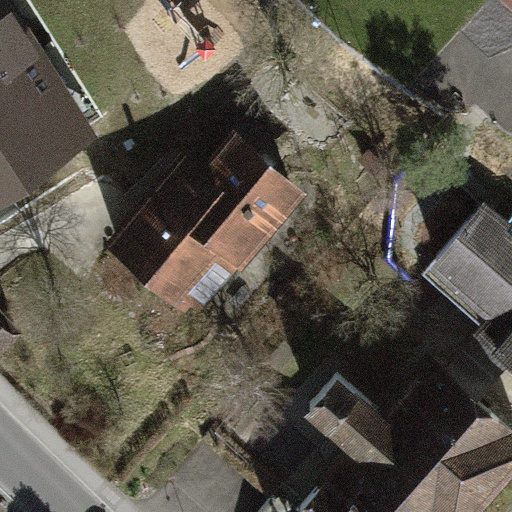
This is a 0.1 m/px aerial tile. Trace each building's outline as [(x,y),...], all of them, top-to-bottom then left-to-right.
[(0,0),(0,181),(83,129),(0,0)] [(159,190),(118,237),(181,293),(223,245),(212,236),(217,229),(241,250),(294,189),(233,137),(199,177),(186,166),(161,190),(159,190)] [(511,211),(505,220),(483,201),(436,254),(495,305),(480,322),(483,324),(511,349),(511,211)] [(0,338),(16,323),(0,307),(0,338)] [(511,358),(511,349),(483,324),(444,369),(477,399),(511,358)] [(355,442),(291,511),(460,511),(511,454),(511,429),(477,399),(444,369),(431,358),(384,410),(338,370),(310,401),(355,442)]
